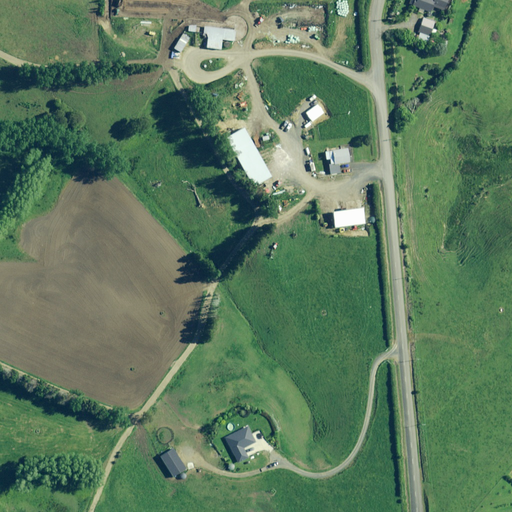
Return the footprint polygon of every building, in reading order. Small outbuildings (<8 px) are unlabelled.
[(446,0),(413,0),(411,6),(430,13),(433,7),(443,11),(446,0)] [(434,22),(422,18),(415,37),(427,41),(434,22)] [(235,29),(203,26),(202,37),(206,37),(205,48),(220,49),(221,39),(234,41),(235,29)] [(188,42),(180,37),(172,48),(180,54),(188,42)] [(328,165),(329,175),(339,174),(338,163),(348,162),(346,149),(324,151),(325,159),(327,159),(329,158),(330,164),(328,165)]
